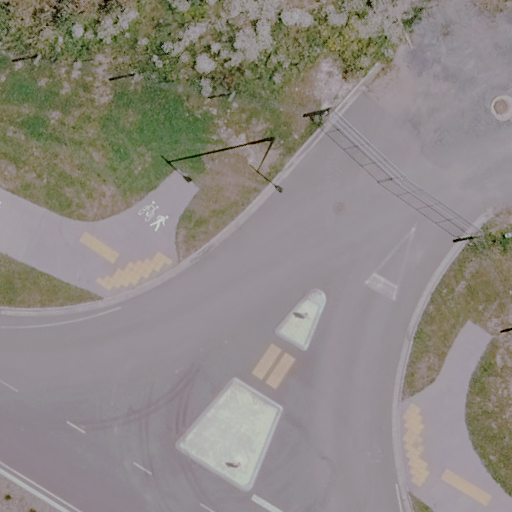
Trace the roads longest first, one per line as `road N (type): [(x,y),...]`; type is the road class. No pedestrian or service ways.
road 1 (residential): [(158,507),(480,135)]
road 2 (secondary): [(0,409),(158,507)]
